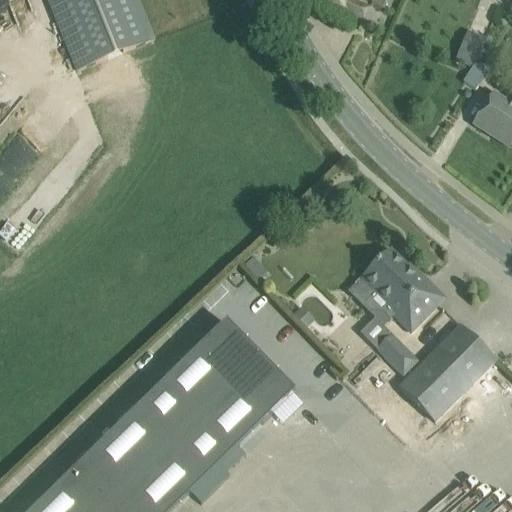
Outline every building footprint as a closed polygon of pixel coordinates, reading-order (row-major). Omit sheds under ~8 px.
[(47,0),(77,73),(154,42),(137,0),(47,0)] [(309,0),(310,0),(363,23),(369,10),(356,4),(357,0),(309,0)] [(474,71),(487,41),(469,33),(457,63),(474,71)] [(511,90),(504,102),(494,95),(474,126),(487,135),(489,131),(511,145),(511,143),(511,90)] [(362,281),(349,295),(366,311),(376,301),(386,310),(395,320),(411,335),(438,308),(437,307),(430,313),(415,298),(425,288),(421,284),(390,253),(362,281)] [(299,308),(290,318),(303,330),(312,321),(299,308)] [(226,325),(34,511),(174,511),(294,395),(226,325)] [(401,389),(392,398),(426,431),(434,422),(436,424),(495,365),(460,330),(404,386),(401,389)] [(376,353),(402,379),(417,363),(391,338),(376,353)] [(392,375),(368,399),(379,411),(392,398),(401,389),(404,386),(392,375)]
